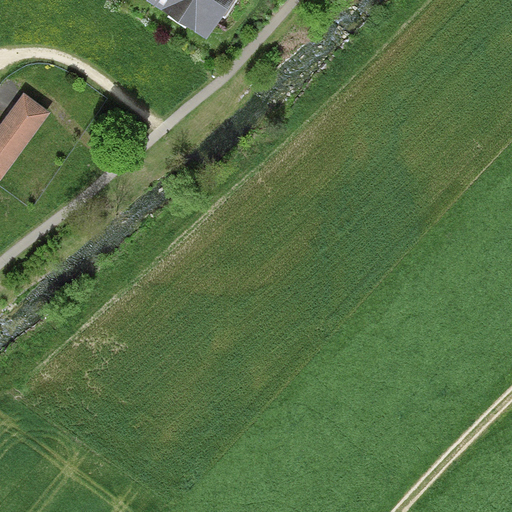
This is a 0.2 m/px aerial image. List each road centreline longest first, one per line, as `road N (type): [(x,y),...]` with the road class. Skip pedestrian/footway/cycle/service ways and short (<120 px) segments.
road 1 (track): [(0,61),(43,49),(71,59),(162,129)]
road 2 (track): [(394,511),(511,388)]
